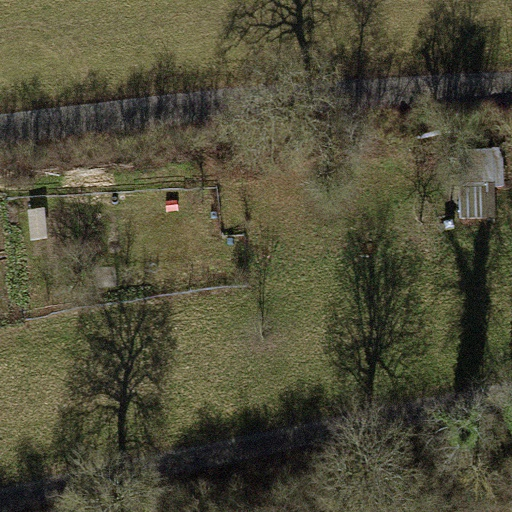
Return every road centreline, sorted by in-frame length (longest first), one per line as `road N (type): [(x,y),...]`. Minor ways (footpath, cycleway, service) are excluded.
road 1 (track): [(0,499),(511,385)]
road 2 (unclassified): [(511,98),(193,103),(0,130)]
